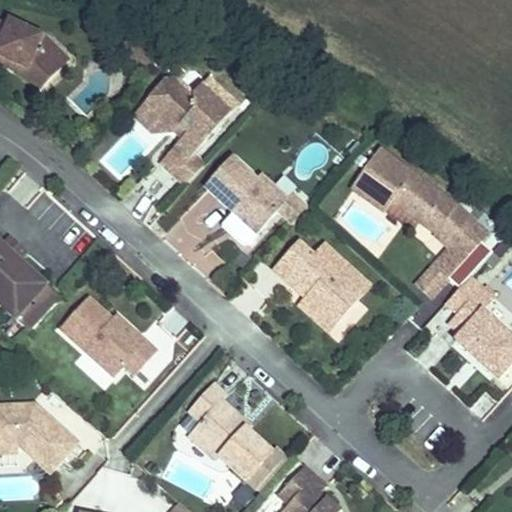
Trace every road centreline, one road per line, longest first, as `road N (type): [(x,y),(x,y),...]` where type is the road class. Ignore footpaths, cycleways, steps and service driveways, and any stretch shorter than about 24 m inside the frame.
road 1 (residential): [(0,115),(347,420)]
road 2 (residential): [(347,420),(429,495),(485,438),(397,363)]
